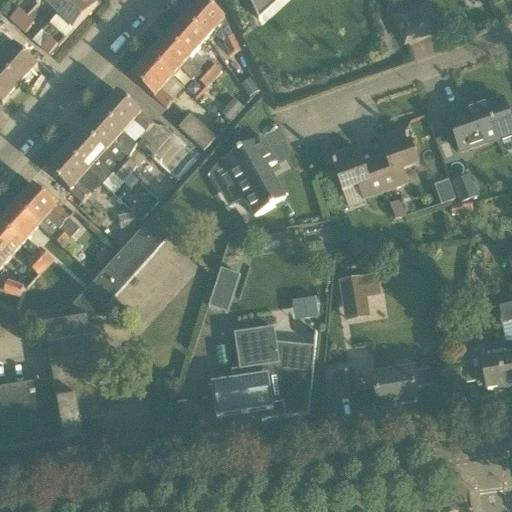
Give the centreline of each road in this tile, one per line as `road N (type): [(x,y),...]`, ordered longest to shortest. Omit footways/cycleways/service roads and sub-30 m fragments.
road 1 (secondary): [(97,511),(483,452)]
road 2 (residential): [(281,123),(511,41)]
road 3 (residential): [(0,164),(141,6)]
